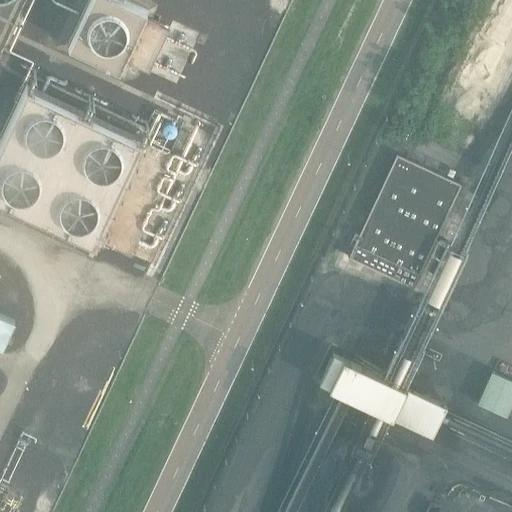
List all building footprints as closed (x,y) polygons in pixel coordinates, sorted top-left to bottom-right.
[(85,0),(70,41),(179,84),(194,47),(166,36),(170,25),(144,15),(148,5),(136,0),(85,0)] [(28,84),(25,92),(35,96),(25,122),(56,134),(69,99),(28,84)] [(93,113),(79,141),(102,151),(97,160),(114,168),(131,130),(93,113)] [(461,183),(396,153),(347,256),(413,287),(461,183)] [(0,313),(0,346),(2,348),(14,321),(0,313)] [(439,418),(446,403),(394,378),(333,350),(318,380),(342,392),(379,409),(432,433),(439,418)] [(506,414),(511,400),(511,378),(491,369),(477,401),(506,414)]
